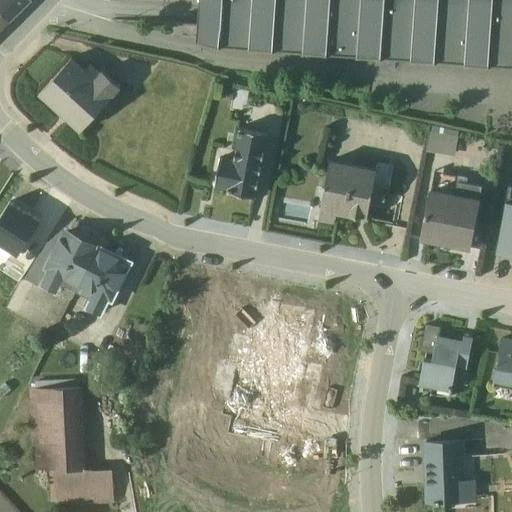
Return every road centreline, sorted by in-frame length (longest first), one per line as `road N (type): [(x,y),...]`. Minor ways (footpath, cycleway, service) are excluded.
road 1 (residential): [(0,125),(55,177),(128,219),(398,279)]
road 2 (residential): [(372,511),(373,398),(398,279)]
